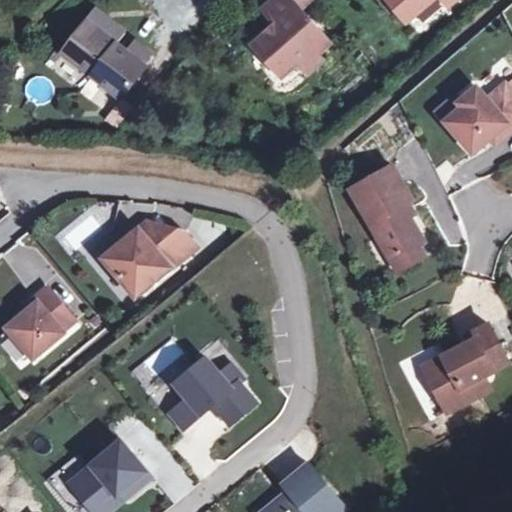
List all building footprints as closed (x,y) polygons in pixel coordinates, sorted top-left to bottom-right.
[(300,11),(290,0),(273,0),(262,10),(275,26),(253,46),(281,79),(298,64),(311,53),(316,58),(330,46),(300,11)] [(290,0),(300,11),(312,0),(290,0)] [(389,0),(406,20),(429,0),(443,0),(448,6),(455,0),(389,0)] [(95,12),(63,54),(120,99),(145,67),(143,65),(151,54),(136,43),(128,53),(116,45),(124,34),(95,12)] [(311,53),(298,64),(307,75),(320,64),(316,58),(311,53)] [(464,109),(448,123),(474,154),(490,139),(507,125),(511,130),(511,93),(509,89),(506,86),(488,101),(478,89),(460,104),(464,109)] [(439,113),(448,123),(464,109),(460,104),(456,99),(439,113)] [(511,130),(507,125),(490,139),(496,145),(511,131),(511,130)] [(405,207),(410,204),(414,203),(393,167),(352,191),(392,262),(419,246),(425,243),(411,218),(405,207)] [(416,215),(410,204),(405,207),(411,218),(416,215)] [(146,223),(138,230),(145,238),(153,232),(146,223)] [(138,230),(104,258),(135,296),(195,247),(183,232),(173,229),(162,238),(155,230),(153,232),(145,238),(138,230)] [(419,246),(392,262),(399,274),(426,259),(419,246)] [(26,311),(7,327),(32,358),(63,332),(61,331),(74,320),(47,287),(34,298),(37,302),(26,311)] [(34,298),(22,308),(26,311),(37,302),(34,298)] [(439,380),(436,390),(448,414),(492,391),(485,377),(510,364),(490,326),(474,335),(478,341),(470,345),(432,365),(439,380)] [(467,339),(470,345),(478,341),(474,335),(467,339)] [(222,374),(208,357),(178,383),(190,398),(172,412),(185,428),(215,404),(232,424),(258,402),(241,382),(245,379),(233,364),(222,374)] [(439,380),(432,365),(425,369),(436,390),(439,380)] [(123,440),(71,482),(95,511),(97,511),(130,485),(135,491),(153,476),(123,440)] [(340,511),(346,507),(310,464),(296,475),(299,479),(288,488),(291,491),(294,494),(283,503),(280,499),(264,511),(340,511)] [(130,485),(97,511),(109,511),(135,491),(130,485)] [(291,491),(280,499),(283,503),(294,494),(291,491)]
